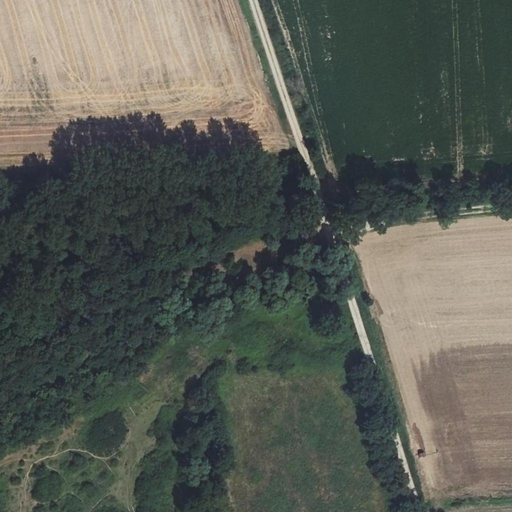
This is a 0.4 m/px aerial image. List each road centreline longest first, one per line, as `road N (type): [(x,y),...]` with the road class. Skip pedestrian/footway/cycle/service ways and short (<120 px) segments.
road 1 (track): [(0,404),(64,376),(134,303),(231,257),(323,227),(511,208)]
road 2 (track): [(418,511),(250,0)]
